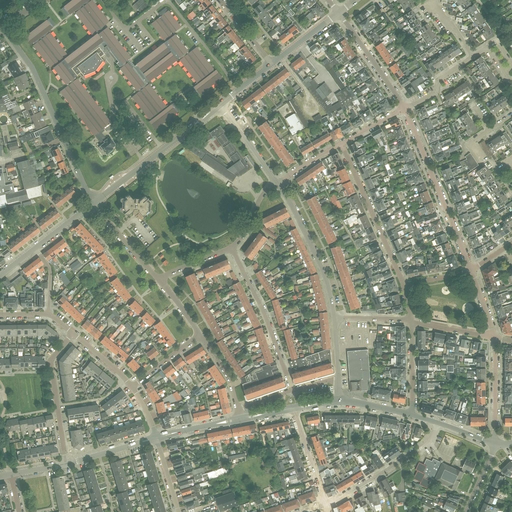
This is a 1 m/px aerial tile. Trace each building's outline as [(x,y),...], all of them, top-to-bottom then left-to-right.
[(27,36),(25,37),(30,45),(32,44),(32,43),(33,45),(33,46),(35,48),(37,51),(39,53),(41,57),(43,59),(46,62),(47,65),(50,68),(51,67),(52,66),(53,67),(53,68),(53,69),(55,70),(57,74),(59,76),(61,79),(63,82),(65,84),(66,85),(66,84),(67,86),(61,91),(60,92),(62,95),(64,97),(66,100),(68,103),(71,106),(73,108),(75,111),(77,114),(79,117),(81,119),(84,122),(86,125),(88,128),(90,131),(92,133),(94,136),(95,135),(100,131),(102,130),(103,128),(105,131),(106,132),(113,126),(111,123),(111,122),(109,119),(107,117),(104,114),(103,112),(100,109),(98,106),(96,103),(94,101),(92,98),(90,95),(87,92),(85,90),(83,87),(81,84),(79,81),(77,79),(75,77),(77,76),(78,75),(81,73),(83,76),(82,76),(82,77),(95,71),(104,60),(103,60),(100,57),(103,55),(104,54),(105,55),(108,53),(108,52),(110,51),(114,57),(118,62),(117,63),(116,63),(120,68),(119,69),(121,71),(123,74),(125,76),(128,80),(130,82),(132,85),(134,88),(136,91),(137,90),(139,92),(132,96),(132,97),(134,100),(136,103),(138,106),(140,108),(143,111),(145,114),(147,117),(149,119),(151,120),(149,122),(155,130),(157,128),(160,125),(163,123),(166,121),(168,119),(172,117),(174,115),(177,112),(176,112),(171,105),(169,106),(167,105),(166,106),(163,103),(161,100),(159,97),(157,95),(155,92),(153,89),(150,86),(149,84),(148,84),(147,82),(149,81),(151,79),(154,77),(157,75),(160,73),(162,71),(165,68),(168,66),(171,64),(174,62),(176,60),(177,60),(178,59),(179,60),(179,61),(181,63),(183,66),(185,68),(187,71),(189,74),(192,77),(194,79),(196,83),(194,84),(196,85),(194,87),(197,91),(199,95),(200,95),(201,94),(203,92),(205,90),(206,90),(208,88),(211,86),(212,85),(214,84),(216,82),(217,81),(219,80),(222,78),(219,74),(216,70),(214,72),(212,70),(213,69),(211,67),(209,64),(207,62),(204,58),(203,56),(200,53),(198,51),(196,47),(195,48),(189,53),(187,51),(185,49),(183,46),(181,43),(179,40),(177,38),(174,35),(173,33),(180,28),(181,28),(178,25),(176,22),(173,18),(172,16),(169,13),(167,11),(165,8),(158,13),(160,16),(159,18),(152,23),(151,24),(153,27),(155,30),(157,33),(159,35),(162,38),(163,41),(164,40),(165,42),(163,43),(161,44),(158,47),(156,49),(152,51),(150,53),(147,56),(145,57),(141,60),(139,62),(136,64),(136,65),(134,66),(130,60),(129,59),(131,57),(129,55),(126,52),(124,49),(122,46),(120,44),(117,41),(116,38),(113,35),(111,33),(110,31),(109,30),(107,27),(106,28),(104,25),(108,23),(109,22),(106,19),(104,16),(102,13),(100,11),(98,7),(96,5),(93,2),(91,0),(90,0),(72,0),(69,3),(67,4),(64,7),(64,8),(70,14),(72,13),(73,14),(73,15),(75,13),(77,16),(79,18),(81,22),(83,24),(85,27),(87,29),(90,33),(91,35),(92,35),(93,36),(92,38),(89,40),(86,42),(84,44),(81,46),(78,48),(75,51),(72,53),(69,55),(67,57),(66,55),(67,54),(65,52),(63,49),(61,47),(58,43),(56,41),(54,38),(52,36),(50,33),(52,31),(50,30),(52,28),(47,21),(46,20),(43,23),(41,24),(38,27),(35,29),(32,31),(30,33),(29,34),(27,36)] [(142,6),(146,3),(144,0),(139,0),(138,1),(136,3),(133,5),(137,10),(138,10),(142,6)] [(205,9),(206,8),(211,4),(207,0),(206,0),(202,3),(199,6),(203,11),(205,9)] [(266,8),(263,3),(260,0),(258,1),(260,3),(259,4),(260,5),(254,10),(258,14),(264,10),(266,8)] [(298,11),(310,0),(303,0),(305,1),(297,9),(298,11)] [(310,7),(313,4),(316,2),(315,2),(316,2),(314,0),(313,0),(314,0),(313,0),(310,0),(298,11),(300,12),(306,8),(307,9),(308,9),(310,7)] [(403,8),(404,7),(412,2),(410,0),(406,0),(400,4),(403,8)] [(468,0),(467,0),(460,5),(463,9),(471,4),(470,2),(470,3),(468,0)] [(405,13),(407,11),(415,6),(412,2),(404,7),(403,8),(402,9),(405,13)] [(307,19),(310,17),(320,8),(319,6),(318,4),(317,4),(311,9),(309,11),(311,13),(306,17),(307,19)] [(469,14),(476,9),(477,8),(474,4),(466,10),(464,11),(465,13),(467,12),(469,14)] [(205,16),(207,18),(216,10),(212,5),(207,10),(206,9),(203,12),(206,15),(205,16)] [(262,19),(268,15),(270,13),(268,11),(271,8),(269,5),(266,8),(264,10),(258,14),(262,19)] [(322,9),(320,8),(310,17),(307,19),(309,21),(311,19),(312,19),(317,15),(318,16),(324,12),(324,11),(322,9)] [(479,13),(476,9),(469,14),(471,18),(479,13)] [(207,18),(204,20),(206,21),(208,20),(211,18),(213,17),(215,19),(220,15),(216,10),(207,18)] [(359,23),(362,21),(364,19),(366,18),(367,16),(365,14),(367,12),(366,10),(364,11),(355,17),(356,18),(357,19),(356,19),(357,19),(359,23)] [(407,20),(415,15),(415,14),(413,10),(402,17),(404,19),(406,18),(407,20)] [(482,17),(479,13),(471,18),(474,22),(482,17)] [(272,20),(267,25),(271,29),(276,25),(278,27),(278,26),(279,26),(282,24),(282,23),(282,22),(281,21),(278,23),(276,20),(281,16),(279,14),(272,20)] [(415,14),(415,15),(407,20),(405,21),(406,23),(408,22),(410,24),(418,19),(418,18),(415,14)] [(218,24),(219,23),(224,19),(220,15),(215,19),(217,22),(216,22),(218,24)] [(262,19),(267,25),(272,20),(268,15),(262,19)] [(485,21),(482,17),(474,22),(477,26),(485,21)] [(362,27),(363,28),(375,20),(374,18),(369,22),(368,20),(360,25),(361,25),(360,26),(362,28),(362,27)] [(219,23),(218,24),(217,25),(214,27),(211,30),(212,31),(218,27),(220,30),(227,24),(224,19),(219,23)] [(293,22),(292,23),(293,23),(294,25),(295,24),(298,28),(300,26),(296,20),(294,19),(293,20),(294,21),(293,22)] [(410,24),(408,25),(410,29),(420,23),(418,19),(410,24)] [(376,22),(375,20),(363,28),(364,30),(365,32),(366,32),(366,33),(373,28),(372,25),(376,22)] [(485,21),(477,26),(480,30),(487,25),(485,21)] [(423,27),(420,23),(410,29),(412,32),(414,30),(415,32),(418,31),(419,29),(423,27)] [(368,37),(370,39),(377,34),(376,32),(382,28),(382,27),(383,27),(381,24),(367,34),(368,36),(368,37)] [(421,31),(422,33),(430,28),(427,24),(423,27),(419,29),(418,31),(419,33),(421,31)] [(288,27),(288,28),(289,30),(294,35),(299,32),(299,31),(297,29),(294,25),(292,27),(291,25),(288,27)] [(490,29),(487,25),(480,30),(482,34),(490,29)] [(217,39),(219,42),(233,30),(229,26),(223,30),(225,33),(217,39)] [(268,34),(270,37),(276,32),(278,31),(282,36),(279,38),(284,44),(284,43),(289,39),(284,34),(279,26),(278,26),(278,27),(274,29),(268,34)] [(327,38),(324,39),(326,42),(340,32),(339,31),(339,30),(338,28),(337,28),(336,28),(335,29),(333,30),(332,28),(327,32),(330,36),(327,38)] [(420,35),(423,39),(433,32),(430,28),(422,33),(422,34),(420,35)] [(491,29),(490,29),(482,34),(485,38),(487,40),(494,35),(493,33),(491,29)] [(219,42),(218,42),(220,44),(227,38),(229,41),(231,39),(236,35),(233,30),(219,42)] [(289,30),(284,34),(289,39),(294,35),(289,30)] [(378,36),(377,34),(370,39),(372,42),(373,43),(387,34),(388,33),(387,30),(378,36)] [(340,32),(326,42),(328,44),(335,39),(336,41),(340,38),(343,37),(343,36),(342,34),(341,34),(340,32)] [(428,41),(435,36),(433,32),(423,39),(426,43),(428,41)] [(236,35),(231,39),(234,42),(235,44),(240,40),(236,35)] [(376,47),(380,53),(386,49),(383,45),(389,41),(387,39),(389,37),(388,35),(383,39),(384,41),(382,43),(377,46),(376,47)] [(438,40),(435,36),(428,41),(426,43),(429,48),(439,42),(438,40)] [(339,43),(343,49),(349,45),(346,41),(345,39),(344,40),(343,41),(342,41),(341,39),(336,42),(338,44),(339,43)] [(233,45),(231,47),(232,49),(235,48),(237,50),(239,49),(239,48),(244,44),(240,40),(235,44),(233,45)] [(323,51),(331,61),(335,58),(329,51),(328,48),(324,51),(318,42),(310,48),(311,50),(312,51),(311,52),(313,54),(314,53),(316,56),(323,51)] [(456,44),(452,47),(457,55),(462,52),(456,44)] [(336,59),(337,61),(344,56),(352,50),(349,45),(343,49),(345,52),(343,53),(343,54),(336,59)] [(380,53),(384,58),(390,54),(387,51),(393,47),(391,45),(386,49),(380,53)] [(240,49),(238,51),(241,54),(242,56),(244,55),(249,50),(245,46),(240,50),(240,49)] [(453,58),(455,57),(457,55),(452,47),(448,50),(453,57),(453,58)] [(244,55),(248,59),(253,55),(249,50),(244,55)] [(345,66),(354,60),(355,59),(354,57),(356,56),(356,55),(354,53),(353,51),(352,50),(344,56),(348,61),(344,63),(343,64),(345,66)] [(448,50),(444,52),(449,60),(449,61),(451,60),(450,59),(453,57),(448,50)] [(390,54),(384,58),(385,60),(385,61),(388,64),(390,63),(394,60),(393,59),(391,57),(392,56),(397,53),(395,51),(390,54)] [(446,62),(449,60),(444,52),(440,55),(445,63),(446,62)] [(257,60),(253,55),(248,59),(242,64),(244,66),(247,63),(249,65),(257,60)] [(442,65),(445,63),(440,55),(436,58),(441,66),(442,65)] [(301,57),(296,60),(303,69),(307,66),(311,72),(315,69),(305,57),(303,58),(301,57)] [(476,66),(484,61),(483,59),(483,60),(481,57),(473,62),(476,66)] [(324,66),(326,69),(337,61),(336,59),(335,58),(331,61),(324,66)] [(350,66),(346,69),(347,72),(361,63),(360,61),(360,60),(359,59),(358,59),(358,58),(349,64),(350,66)] [(436,58),(432,61),(437,69),(438,68),(441,66),(436,58)] [(428,70),(431,68),(433,71),(437,69),(432,61),(430,59),(424,63),(429,71),(428,70)] [(296,60),(292,64),(296,70),(297,71),(294,72),(294,73),(302,82),(304,80),(299,73),(303,69),(296,60)] [(339,63),(337,61),(326,69),(328,71),(332,68),(339,63)] [(477,68),(479,70),(487,65),(484,61),(476,66),(474,67),(476,69),(477,68)] [(16,62),(14,64),(9,67),(7,65),(2,68),(5,73),(9,71),(13,77),(21,72),(18,67),(19,67),(16,62)] [(362,64),(361,63),(347,72),(346,73),(348,75),(356,70),(357,72),(361,69),(364,67),(364,66),(363,65),(362,64)] [(394,73),(400,69),(396,63),(390,67),(394,73)] [(482,74),(489,69),(490,69),(487,65),(479,70),(482,74)] [(400,69),(394,73),(398,79),(404,75),(402,73),(405,71),(406,73),(405,74),(407,77),(410,75),(412,73),(410,71),(409,71),(407,69),(405,70),(403,67),(402,68),(400,69)] [(281,72),(286,78),(290,75),(286,69),(281,72)] [(356,80),(368,73),(367,71),(366,69),(365,69),(362,70),(359,73),(360,75),(355,78),(356,80)] [(482,74),(484,78),(492,73),(491,71),(491,72),(489,69),(482,74)] [(281,72),(276,76),(281,82),(286,78),(281,72)] [(361,83),(364,81),(371,77),(370,76),(371,76),(369,74),(368,73),(356,80),(358,82),(360,81),(361,83)] [(411,75),(403,81),(400,83),(401,84),(401,85),(402,87),(403,86),(403,87),(406,85),(410,82),(409,80),(415,76),(413,73),(412,73),(410,75),(411,75)] [(484,78),(487,82),(495,77),(492,73),(484,78)] [(25,74),(22,75),(14,79),(19,90),(26,87),(28,86),(25,79),(27,78),(25,74)] [(276,76),(272,80),(276,86),(281,82),(276,76)] [(410,87),(406,90),(408,93),(409,96),(410,95),(410,96),(416,92),(419,90),(417,86),(420,85),(419,84),(424,80),(421,76),(409,84),(410,87)] [(497,79),(495,77),(487,82),(490,86),(491,88),(499,83),(497,81),(496,80),(497,79)] [(361,92),(363,91),(375,83),(374,81),(373,79),(372,79),(372,78),(365,83),(367,85),(360,90),(361,92)] [(267,83),(271,89),(276,86),(272,80),(267,83)] [(464,82),(460,85),(466,93),(472,89),(468,82),(465,83),(464,82)] [(271,89),(267,83),(262,87),(267,93),(271,89)] [(319,87),(315,90),(317,91),(319,94),(320,96),(322,99),(323,99),(326,97),(330,94),(332,92),(325,83),(319,87)] [(375,83),(363,91),(361,92),(363,94),(370,89),(371,92),(378,87),(377,87),(378,86),(376,84),(376,85),(375,83)] [(466,93),(460,85),(456,88),(461,96),(466,93)] [(2,86),(0,86),(0,93),(1,95),(2,97),(3,99),(4,103),(5,104),(11,101),(8,94),(6,91),(5,87),(3,88),(2,86)] [(346,87),(341,90),(339,92),(346,105),(355,100),(346,87)] [(256,92),(261,98),(266,94),(263,91),(261,88),(256,92)] [(455,89),(452,91),(457,98),(461,96),(456,88),(455,88),(455,89)] [(374,95),(367,100),(368,102),(382,93),(381,91),(380,89),(379,89),(372,93),(374,95)] [(459,100),(457,98),(452,91),(452,90),(448,93),(455,103),(459,100)] [(256,92),(251,95),(256,101),(261,98),(256,92)] [(344,106),(346,105),(339,92),(337,93),(344,106)] [(342,107),(344,106),(337,93),(335,94),(339,102),(342,107)] [(382,93),(368,102),(370,105),(377,100),(378,102),(385,97),(384,97),(385,96),(384,95),(383,95),(382,93)] [(444,101),(443,102),(443,104),(445,108),(447,106),(448,107),(451,106),(452,107),(455,104),(455,103),(448,93),(447,94),(444,96),(447,100),(444,101)] [(249,98),(247,99),(253,107),(254,106),(255,105),(253,104),(256,101),(251,95),(249,98)] [(504,95),(500,98),(505,106),(509,103),(504,95)] [(358,99),(361,104),(369,120),(371,119),(373,118),(373,117),(374,117),(370,110),(368,111),(361,100),(364,98),(363,96),(358,99)] [(501,109),(505,106),(500,98),(496,101),(501,109)] [(245,101),(242,103),(246,109),(247,109),(248,108),(249,107),(251,109),(252,108),(253,107),(247,99),(245,101)] [(380,106),(376,109),(372,112),(373,114),(375,112),(389,104),(388,102),(388,101),(387,100),(386,100),(386,99),(383,101),(379,104),(380,106)] [(35,106),(35,105),(32,100),(29,101),(23,104),(25,110),(35,106)] [(12,103),(11,101),(5,104),(4,104),(7,111),(17,106),(15,101),(12,103)] [(496,101),(492,104),(497,111),(501,109),(496,101)] [(365,122),(366,122),(368,121),(368,120),(369,120),(361,104),(358,105),(363,114),(361,115),(365,122)] [(375,112),(373,114),(374,116),(378,113),(379,112),(380,113),(382,111),(384,113),(385,112),(392,108),(391,107),(392,107),(391,105),(390,105),(389,104),(378,111),(375,112)] [(493,114),(497,111),(492,104),(488,106),(493,114)] [(419,115),(437,108),(438,107),(437,105),(426,109),(425,107),(417,110),(417,111),(418,113),(419,115)] [(35,106),(25,110),(22,112),(23,114),(22,114),(22,115),(23,116),(24,116),(25,119),(30,116),(38,113),(35,106)] [(352,114),(353,115),(359,125),(360,125),(363,124),(363,123),(360,118),(359,119),(353,108),(350,109),(352,114)] [(437,108),(419,115),(420,117),(419,117),(420,119),(421,119),(421,120),(424,118),(428,116),(428,114),(433,112),(438,110),(437,108)] [(43,119),(42,118),(40,112),(38,113),(30,116),(33,123),(43,119)] [(299,118),(298,116),(296,113),(295,114),(286,119),(291,127),(289,128),(292,135),(305,127),(304,126),(302,123),(301,121),(299,118)] [(460,124),(462,122),(470,117),(467,113),(457,119),(460,124)] [(359,125),(353,115),(352,114),(350,115),(352,119),(350,120),(354,128),(355,128),(358,127),(357,126),(359,125)] [(470,117),(462,122),(460,124),(462,128),(464,126),(472,121),(470,117)] [(36,130),(43,126),(46,125),(43,119),(33,123),(36,130)] [(347,132),(348,131),(343,121),(342,119),(339,121),(340,123),(342,127),(340,128),(344,134),(345,134),(347,133),(347,132)] [(393,129),(401,126),(400,123),(401,123),(399,120),(398,120),(398,119),(394,121),(393,122),(393,121),(392,122),(390,123),(392,127),(389,128),(385,129),(384,126),(381,128),(384,132),(387,131),(393,129)] [(345,120),(343,121),(348,131),(350,131),(352,130),(352,129),(353,129),(349,123),(347,124),(345,120)] [(438,123),(437,121),(424,126),(425,128),(424,128),(425,131),(426,131),(433,128),(432,126),(438,123)] [(464,126),(467,130),(475,125),(472,121),(464,126)] [(259,127),(268,140),(276,135),(266,122),(259,127)] [(338,138),(332,126),(330,123),(328,125),(332,132),(330,133),(334,140),(338,138)] [(338,138),(343,135),(338,128),(336,129),(334,125),(332,126),(338,138)] [(475,125),(467,130),(466,132),(468,136),(478,129),(475,125)] [(24,143),(40,136),(44,144),(47,143),(54,140),(51,133),(50,134),(49,132),(50,131),(48,127),(48,126),(34,133),(33,132),(22,137),(24,143)] [(213,137),(215,136),(217,138),(222,145),(224,147),(229,154),(230,157),(235,164),(233,166),(232,166),(230,167),(223,163),(225,161),(218,156),(217,158),(208,152),(207,153),(208,152),(198,145),(194,142),(192,145),(191,144),(188,149),(202,159),(201,161),(233,182),(237,176),(238,176),(240,175),(240,176),(241,176),(252,168),(248,162),(247,163),(243,158),(228,136),(225,133),(225,132),(226,131),(225,129),(223,131),(223,130),(220,126),(215,130),(214,131),(212,131),(210,133),(208,131),(199,137),(202,142),(204,144),(211,139),(213,137)] [(387,138),(392,136),(403,131),(402,130),(403,129),(402,127),(401,127),(401,126),(394,129),(395,132),(390,133),(388,134),(387,131),(384,132),(386,135),(387,138)] [(427,133),(426,134),(427,136),(428,136),(428,138),(447,130),(450,129),(449,128),(449,126),(441,130),(437,132),(436,129),(434,130),(429,132),(427,133)] [(7,128),(1,129),(4,145),(8,145),(10,151),(19,149),(18,146),(18,145),(18,142),(17,142),(17,137),(10,139),(7,128)] [(100,131),(95,135),(101,143),(102,145),(100,146),(99,147),(101,151),(103,149),(103,150),(107,154),(107,153),(108,154),(110,152),(111,151),(113,149),(112,148),(115,145),(109,137),(107,139),(102,133),(105,131),(103,128),(102,130),(100,131)] [(384,146),(386,145),(386,143),(385,141),(383,138),(385,137),(384,134),(381,129),(380,129),(377,130),(378,131),(376,131),(383,143),(384,146)] [(430,142),(433,141),(438,139),(441,138),(440,136),(448,132),(447,130),(428,138),(429,139),(428,140),(429,142),(430,142)] [(321,138),(318,140),(321,145),(326,142),(323,137),(319,131),(318,132),(321,138)] [(372,134),(375,139),(377,138),(382,148),(384,147),(384,146),(383,143),(376,131),(375,132),(374,132),(372,133),(372,134)] [(323,137),(326,142),(331,139),(327,133),(325,134),(326,135),(323,137)] [(499,136),(505,145),(505,146),(509,143),(510,145),(511,143),(511,141),(506,133),(503,134),(499,136)] [(277,153),(285,147),(276,135),(268,140),(277,153)] [(505,145),(499,136),(495,139),(500,147),(501,148),(505,145)] [(390,147),(391,150),(396,148),(408,143),(407,141),(406,138),(406,139),(406,138),(398,141),(399,143),(390,147)] [(321,145),(318,140),(317,139),(315,140),(316,141),(312,143),(315,148),(321,145)] [(439,141),(434,143),(431,144),(431,145),(432,147),(433,149),(451,141),(450,139),(439,143),(439,141)] [(500,147),(495,139),(491,142),(496,150),(500,147)] [(358,144),(357,141),(354,143),(349,146),(352,153),(353,153),(355,156),(363,153),(361,149),(358,150),(356,145),(358,144)] [(435,153),(442,150),(441,148),(453,143),(452,141),(451,141),(433,149),(434,151),(433,151),(434,153),(435,153)] [(492,153),(487,156),(488,158),(491,156),(494,160),(496,159),(493,154),(497,151),(496,150),(491,142),(487,145),(489,148),(490,150),(492,153)] [(306,146),(309,152),(314,149),(311,143),(309,144),(309,145),(306,146)] [(408,145),(408,143),(396,148),(391,150),(392,153),(401,149),(402,151),(407,149),(410,148),(409,147),(410,147),(409,145),(408,145)] [(438,154),(436,155),(436,157),(437,161),(438,161),(441,160),(446,158),(446,157),(444,155),(449,153),(460,148),(459,145),(457,146),(456,146),(453,147),(452,148),(452,147),(448,149),(447,149),(443,151),(443,152),(438,154)] [(304,155),(309,152),(306,146),(303,147),(304,148),(301,149),(304,155)] [(44,150),(43,151),(45,155),(46,155),(50,153),(52,157),(60,154),(58,148),(52,151),(51,147),(44,150)] [(295,161),(285,147),(277,153),(287,166),(295,161)] [(412,154),(412,153),(412,152),(411,150),(410,150),(403,153),(404,155),(397,158),(398,160),(399,160),(412,154)] [(341,159),(338,153),(332,156),(333,159),(332,160),(333,162),(334,162),(341,159)] [(356,159),(355,159),(356,162),(357,162),(357,163),(369,158),(373,156),(374,156),(373,153),(366,156),(365,154),(355,158),(356,159)] [(50,166),(57,162),(63,159),(60,154),(52,157),(54,161),(49,164),(50,166)] [(357,165),(358,167),(359,167),(359,168),(368,164),(367,162),(374,159),(373,156),(369,158),(357,163),(358,165),(357,165)] [(341,159),(334,162),(333,162),(334,165),(335,164),(337,168),(343,165),(341,159)] [(473,168),(472,166),(470,164),(468,161),(467,159),(464,161),(467,166),(470,169),(471,170),(473,168)] [(24,189),(38,186),(33,164),(29,165),(28,160),(17,163),(18,168),(19,168),(24,189)] [(57,164),(60,169),(66,167),(63,161),(57,164)] [(401,169),(402,172),(403,171),(417,165),(416,164),(417,163),(416,161),(415,161),(404,165),(405,167),(401,169)] [(325,168),(321,163),(316,166),(320,172),(325,168)] [(7,169),(5,170),(7,176),(12,175),(12,177),(17,176),(15,168),(14,168),(13,164),(6,166),(7,169)] [(418,167),(417,167),(417,165),(403,171),(402,172),(403,174),(407,172),(408,174),(419,170),(418,169),(419,169),(418,167)] [(478,171),(476,172),(479,176),(481,175),(489,170),(486,165),(482,168),(481,166),(477,169),(478,171)] [(316,166),(311,169),(315,175),(320,172),(316,166)] [(369,168),(368,166),(360,169),(360,170),(361,173),(362,174),(374,169),(373,166),(369,168)] [(57,176),(54,177),(55,179),(58,178),(60,177),(63,176),(62,175),(68,172),(66,167),(60,169),(57,170),(59,174),(57,176)] [(443,176),(458,169),(457,167),(451,170),(449,167),(444,169),(442,170),(442,171),(442,172),(443,174),(444,175),(443,176)] [(0,195),(14,192),(12,184),(4,186),(2,168),(0,168),(0,195)] [(337,172),(339,177),(347,174),(347,173),(348,173),(347,171),(346,171),(345,168),(337,172)] [(310,178),(315,175),(311,169),(306,172),(310,178)] [(374,169),(362,174),(363,176),(362,176),(363,178),(364,178),(364,179),(370,176),(369,174),(375,171),(374,169)] [(458,169),(443,176),(444,176),(444,177),(445,180),(446,180),(448,179),(454,177),(453,175),(461,171),(460,169),(458,169)] [(481,175),(479,176),(482,180),(483,179),(491,174),(489,170),(481,175)] [(306,172),(301,176),(305,182),(310,178),(306,172)] [(408,182),(421,177),(421,175),(421,174),(420,172),(419,172),(417,173),(412,175),(407,177),(408,179),(407,179),(408,182)] [(348,174),(347,174),(339,177),(342,183),(350,179),(349,177),(349,176),(348,174)] [(482,180),(481,181),(482,182),(483,182),(485,184),(486,183),(494,178),(491,174),(483,179),(482,180)] [(38,178),(37,179),(39,185),(45,183),(46,183),(44,176),(43,177),(38,178)] [(301,176),(296,179),(300,185),(305,182),(301,176)] [(367,185),(379,180),(383,178),(382,176),(371,180),(370,178),(365,181),(366,184),(367,185)] [(486,185),(485,186),(487,189),(489,187),(497,182),(494,178),(486,183),(485,184),(486,185)] [(367,187),(368,189),(369,189),(374,187),(373,185),(380,182),(379,180),(367,185),(368,187),(367,187)] [(464,180),(461,181),(448,187),(449,188),(449,191),(450,191),(453,190),(458,188),(457,186),(465,182),(464,180)] [(353,186),(352,183),(351,181),(343,185),(345,190),(353,186)] [(484,191),(486,195),(489,193),(499,186),(497,182),(489,187),(487,189),(484,191)] [(420,191),(424,190),(426,189),(424,183),(421,184),(417,186),(416,185),(410,188),(411,190),(414,188),(414,189),(417,187),(418,189),(419,188),(420,191)] [(24,189),(14,192),(0,195),(0,206),(9,204),(30,198),(42,195),(40,185),(38,186),(24,189)] [(69,185),(64,188),(71,197),(76,193),(69,185)] [(353,187),(353,186),(345,190),(346,193),(345,193),(346,196),(355,192),(354,189),(355,189),(354,187),(353,187)] [(370,192),(370,195),(371,194),(372,196),(388,189),(387,186),(381,189),(380,187),(370,191),(370,192)] [(502,190),(499,186),(489,193),(492,197),(494,195),(502,190)] [(64,188),(59,192),(66,201),(71,197),(64,188)] [(372,198),(373,200),(374,200),(374,201),(384,196),(383,194),(389,191),(388,189),(372,196),(373,198),(372,198)] [(461,192),(460,191),(460,189),(451,193),(451,194),(452,196),(453,198),(465,193),(464,191),(461,192)] [(497,200),(505,194),(502,190),(494,195),(492,197),(495,201),(497,200)] [(415,198),(416,201),(429,195),(428,193),(429,193),(428,191),(427,191),(420,193),(421,196),(415,198)] [(59,192),(54,196),(61,205),(66,201),(59,192)] [(350,204),(359,200),(357,193),(350,196),(351,197),(348,198),(350,204)] [(465,193),(453,198),(454,199),(453,200),(454,202),(455,202),(462,199),(461,198),(462,197),(462,196),(465,194),(465,193)] [(138,211),(139,212),(143,217),(145,216),(150,211),(150,202),(145,195),(140,200),(139,199),(134,198),(133,199),(129,194),(122,200),(121,209),(127,216),(128,215),(129,216),(134,212),(137,212),(138,211)] [(505,194),(497,200),(495,201),(494,202),(499,208),(506,203),(504,201),(508,199),(505,194)] [(429,195),(416,201),(417,203),(423,201),(424,203),(431,200),(431,199),(430,197),(429,195)] [(54,196),(49,200),(56,209),(61,205),(54,196)] [(328,244),(337,239),(315,196),(307,200),(328,244)] [(376,205),(377,207),(389,202),(388,199),(385,200),(384,198),(375,203),(374,203),(375,205),(376,205)] [(356,208),(362,205),(359,200),(350,204),(347,205),(348,207),(351,206),(351,207),(354,206),(356,208)] [(390,201),(389,202),(377,207),(377,209),(378,211),(379,212),(386,208),(385,206),(386,206),(387,206),(388,206),(388,205),(392,203),(390,201)] [(420,212),(434,207),(433,205),(433,204),(432,202),(425,205),(426,207),(420,210),(420,209),(417,210),(419,213),(420,212)] [(459,213),(462,212),(467,210),(466,208),(471,206),(470,204),(458,209),(459,210),(458,210),(458,211),(459,213)] [(365,211),(362,205),(356,208),(352,210),(353,212),(357,211),(358,214),(365,211)] [(394,207),(379,214),(381,218),(388,215),(387,213),(395,210),(394,207)] [(434,207),(420,212),(421,215),(425,213),(426,215),(433,213),(436,211),(435,211),(436,211),(435,208),(435,209),(434,207)] [(267,227),(290,216),(286,208),(263,219),(267,227)] [(50,209),(45,213),(52,222),(57,218),(50,209)] [(467,212),(463,214),(460,215),(460,216),(461,218),(462,220),(478,213),(477,210),(468,214),(467,212)] [(481,212),(478,213),(462,220),(463,222),(462,222),(463,224),(464,224),(464,225),(471,222),(470,220),(481,215),(481,212)] [(45,213),(41,216),(48,225),(52,222),(45,213)] [(436,213),(424,218),(425,220),(426,221),(428,220),(429,222),(436,219),(439,218),(438,218),(439,218),(438,215),(437,216),(436,213)] [(356,217),(349,220),(348,221),(349,224),(357,220),(359,224),(368,220),(366,214),(359,217),(360,218),(359,218),(357,219),(356,217)] [(41,216),(36,220),(43,229),(48,225),(41,216)] [(503,220),(504,222),(505,223),(508,228),(511,225),(507,217),(506,216),(504,218),(505,219),(503,220)] [(397,220),(385,225),(385,227),(385,228),(386,229),(387,230),(394,227),(394,225),(398,222),(402,221),(401,218),(397,220)] [(36,220),(31,224),(38,233),(43,229),(36,220)] [(359,224),(356,226),(357,228),(360,227),(362,230),(365,229),(371,226),(370,223),(368,220),(362,223),(359,224)] [(428,230),(441,225),(440,223),(441,223),(440,220),(439,221),(439,220),(436,221),(432,223),(433,225),(427,228),(428,230)] [(503,225),(501,226),(506,234),(508,233),(507,233),(510,231),(508,228),(505,223),(504,222),(502,223),(503,225)] [(74,226),(70,230),(71,232),(74,230),(97,254),(98,253),(98,254),(99,255),(102,252),(102,251),(101,250),(103,248),(101,245),(99,244),(96,241),(96,240),(93,237),(91,235),(88,232),(87,231),(85,228),(84,228),(83,226),(80,223),(75,228),(74,226)] [(466,230),(467,231),(481,225),(480,223),(475,225),(474,223),(465,227),(464,228),(465,230),(466,230)] [(31,224),(26,228),(33,237),(38,233),(31,224)] [(433,234),(436,233),(443,229),(442,226),(442,227),(441,225),(428,230),(429,233),(432,232),(433,234)] [(481,225),(467,231),(468,233),(467,234),(468,236),(469,236),(476,233),(475,231),(479,229),(482,228),(481,225)] [(371,226),(362,230),(358,232),(360,234),(363,233),(364,233),(366,232),(367,235),(374,232),(371,226)] [(389,235),(389,236),(397,232),(397,231),(401,228),(400,226),(388,232),(388,233),(388,234),(388,235),(389,235)] [(503,236),(506,234),(501,226),(497,229),(502,237),(504,236),(503,236)] [(263,229),(276,239),(277,237),(264,227),(263,229)] [(498,240),(502,237),(497,229),(492,231),(490,227),(487,229),(492,236),(495,235),(498,239),(498,240)] [(27,230),(23,233),(28,240),(32,237),(27,230)] [(397,232),(389,236),(390,237),(389,237),(390,239),(391,239),(391,240),(404,234),(402,230),(397,232)] [(370,240),(376,238),(374,232),(367,235),(368,235),(365,236),(366,239),(369,238),(370,240)] [(23,233),(19,236),(24,243),(28,240),(23,233)] [(252,259),(254,257),(267,239),(260,233),(244,254),(252,259)] [(445,233),(442,234),(436,237),(437,239),(434,240),(437,245),(445,242),(448,241),(445,233)] [(19,236),(15,239),(21,246),(24,243),(19,236)] [(483,238),(471,243),(472,244),(472,245),(473,247),(473,248),(476,247),(480,245),(479,242),(489,238),(488,236),(483,238)] [(394,247),(405,242),(407,241),(406,238),(401,240),(400,238),(392,242),(392,243),(393,245),(394,247)] [(15,239),(11,242),(17,249),(21,246),(15,239)] [(63,239),(59,242),(63,248),(67,245),(63,239)] [(304,244),(301,239),(296,242),(293,243),(295,247),(296,248),(298,247),(304,244)] [(358,248),(363,246),(362,243),(361,243),(359,239),(355,241),(358,248)] [(11,242),(7,245),(13,252),(17,249),(11,242)] [(59,251),(63,248),(59,242),(55,245),(59,251)] [(407,244),(405,242),(394,247),(395,248),(394,248),(395,251),(396,250),(396,251),(405,247),(404,245),(407,244)] [(442,248),(444,251),(451,248),(450,245),(449,245),(448,242),(436,247),(437,250),(442,248)] [(372,243),(367,245),(368,248),(370,247),(372,252),(380,248),(379,246),(380,245),(379,243),(378,243),(374,244),(373,243),(372,243)] [(487,244),(477,248),(474,250),(475,251),(474,251),(475,253),(476,253),(476,254),(484,250),(486,249),(486,247),(488,246),(487,244)] [(55,245),(51,248),(55,254),(59,251),(55,245)] [(360,307),(340,246),(331,249),(351,310),(360,307)] [(51,248),(47,252),(51,257),(55,254),(51,248)] [(452,251),(451,248),(444,251),(445,254),(443,255),(444,257),(453,254),(452,251)] [(398,256),(399,258),(410,253),(412,252),(411,249),(406,252),(405,249),(397,253),(397,254),(398,257),(398,256)] [(486,249),(484,250),(476,254),(476,255),(476,257),(477,257),(478,258),(486,255),(491,251),(490,249),(487,251),(486,249)] [(373,254),(369,255),(370,258),(374,256),(376,259),(383,256),(383,255),(384,255),(383,252),(382,253),(381,250),(373,254)] [(47,252),(42,255),(47,261),(51,265),(53,264),(56,268),(58,266),(55,262),(53,259),(51,257),(47,252)] [(99,256),(97,258),(99,261),(102,266),(110,277),(114,274),(116,272),(114,269),(113,267),(111,264),(109,262),(107,258),(106,256),(103,253),(103,252),(102,252),(99,255),(99,256)] [(400,259),(399,260),(400,262),(401,262),(407,260),(406,258),(411,255),(410,253),(399,258),(400,259)] [(442,266),(445,265),(456,261),(455,259),(456,259),(454,256),(454,255),(447,258),(448,261),(444,263),(441,264),(440,263),(438,264),(439,266),(442,266)] [(374,266),(378,265),(386,261),(385,259),(385,258),(384,256),(383,256),(376,259),(377,262),(373,264),(374,266)] [(497,262),(492,265),(496,270),(500,268),(506,263),(503,257),(497,262)] [(38,258),(34,261),(43,271),(45,270),(41,265),(43,264),(38,258)] [(95,259),(89,263),(92,267),(95,265),(97,263),(95,259)] [(231,268),(228,259),(204,269),(207,278),(231,268)] [(418,275),(420,275),(418,263),(418,259),(415,259),(417,267),(416,267),(416,269),(412,269),(413,276),(415,276),(416,276),(417,276),(418,275)] [(73,272),(82,265),(78,260),(69,266),(73,272)] [(307,266),(308,269),(314,266),(312,260),(306,263),(307,266)] [(30,264),(35,270),(38,268),(39,270),(41,273),(43,271),(34,261),(30,264)] [(457,263),(456,261),(445,265),(446,268),(451,266),(451,267),(452,269),(458,266),(458,265),(457,263)] [(389,267),(388,265),(387,263),(374,269),(375,271),(381,269),(382,271),(389,268),(389,267)] [(420,263),(418,263),(420,275),(423,274),(424,275),(425,274),(426,274),(427,274),(425,267),(422,268),(422,266),(421,266),(420,263)] [(26,267),(31,273),(34,278),(36,276),(33,272),(35,270),(30,264),(26,267)] [(485,278),(486,279),(493,276),(492,275),(497,271),(496,270),(492,265),(483,271),(485,277),(485,278)] [(306,269),(309,275),(317,271),(314,266),(308,269),(306,269)] [(33,279),(34,278),(31,273),(26,267),(22,270),(27,276),(30,274),(31,276),(33,279)] [(413,276),(412,269),(409,270),(408,267),(403,269),(406,274),(408,274),(408,277),(410,277),(411,277),(412,277),(413,276)] [(392,275),(392,274),(392,273),(391,273),(390,270),(379,274),(370,278),(371,282),(373,281),(375,280),(382,277),(384,276),(385,279),(392,276),(392,275)] [(256,274),(259,279),(264,276),(265,275),(263,273),(263,274),(261,271),(256,274)] [(62,272),(58,275),(61,278),(60,279),(65,286),(70,282),(62,272)] [(186,277),(194,294),(197,300),(205,297),(195,273),(186,277)] [(319,280),(318,274),(310,276),(311,280),(309,280),(309,281),(310,282),(319,280)] [(264,276),(259,279),(262,284),(267,281),(268,280),(267,278),(266,279),(264,276)] [(503,279),(502,276),(494,279),(493,276),(486,279),(486,280),(486,281),(486,283),(487,283),(488,285),(495,282),(503,280),(503,279)] [(110,282),(114,287),(120,282),(116,278),(110,282)] [(387,284),(382,286),(384,289),(396,284),(394,279),(387,282),(387,284)] [(262,284),(265,289),(270,286),(271,285),(270,283),(269,284),(267,281),(262,284)] [(114,287),(117,292),(123,287),(120,282),(114,287)] [(233,285),(236,290),(242,287),(240,282),(233,285)] [(496,286),(495,282),(488,285),(487,286),(488,288),(489,288),(490,291),(492,290),(494,290),(497,289),(498,288),(499,288),(500,291),(506,289),(505,286),(502,286),(502,284),(496,286)] [(384,289),(381,290),(382,293),(387,291),(388,295),(391,295),(395,294),(396,293),(398,293),(397,289),(398,289),(396,284),(384,289)] [(265,289),(268,294),(273,291),(274,290),(273,288),(272,289),(270,286),(265,289)] [(322,292),(321,286),(313,288),(314,291),(312,291),(313,293),(313,294),(314,294),(315,293),(322,292)] [(121,297),(127,292),(126,291),(126,290),(123,287),(117,292),(120,295),(121,297)] [(242,287),(236,290),(236,292),(238,296),(245,293),(243,289),(242,287)] [(57,298),(55,299),(57,301),(56,302),(60,306),(65,300),(67,298),(70,296),(76,289),(75,288),(72,291),(72,290),(68,294),(66,297),(61,293),(57,298)] [(34,307),(43,307),(44,306),(43,293),(36,293),(36,291),(33,291),(34,307)] [(273,291),(268,294),(272,299),(274,297),(277,295),(276,293),(275,294),(273,291)] [(497,293),(494,294),(491,295),(492,296),(491,296),(492,298),(493,301),(496,300),(496,299),(499,298),(509,294),(508,291),(498,295),(497,293)] [(127,292),(121,297),(119,298),(117,300),(118,302),(122,298),(125,301),(131,297),(127,292)] [(6,307),(7,308),(9,308),(10,307),(11,307),(11,293),(8,293),(8,299),(6,299),(6,302),(5,302),(5,301),(2,302),(3,307),(6,307)] [(247,296),(245,293),(238,296),(241,301),(247,298),(247,296)] [(496,300),(493,301),(494,302),(493,302),(494,305),(495,304),(495,305),(504,302),(503,300),(510,297),(509,294),(499,298),(496,299),(496,300)] [(316,305),(325,303),(324,297),(316,299),(317,303),(315,303),(316,304),(316,305)] [(238,301),(236,302),(237,304),(239,309),(244,306),(250,303),(248,300),(248,299),(247,298),(241,301),(239,302),(238,301)] [(69,304),(65,300),(60,306),(64,309),(69,304)] [(129,306),(133,310),(139,305),(134,300),(129,306)] [(198,303),(197,303),(200,308),(209,303),(208,303),(208,302),(205,303),(203,300),(198,303)] [(68,313),(73,307),(77,303),(76,301),(71,306),(69,304),(64,309),(68,313)] [(71,316),(76,311),(75,309),(79,304),(77,303),(73,307),(68,313),(71,316)] [(209,303),(200,308),(203,314),(209,310),(207,307),(210,306),(209,305),(209,303)] [(246,312),(253,309),(250,303),(244,306),(246,312)] [(143,309),(139,305),(133,310),(137,315),(143,309)] [(387,311),(388,314),(390,314),(399,312),(403,311),(402,309),(403,308),(402,307),(401,305),(393,307),(394,310),(387,311)] [(501,312),(498,313),(498,314),(498,315),(498,317),(499,317),(499,318),(506,315),(505,313),(511,310),(511,307),(510,308),(503,310),(501,311),(501,312)] [(71,316),(75,320),(80,314),(84,310),(83,308),(79,313),(76,311),(71,316)] [(253,309),(246,312),(247,314),(245,315),(246,318),(249,317),(255,314),(253,309)] [(84,318),(82,316),(86,311),(84,310),(80,314),(75,320),(79,323),(84,318)] [(212,315),(209,310),(203,314),(206,319),(212,315)] [(141,318),(145,322),(151,316),(146,312),(141,318)] [(255,314),(249,317),(252,322),(258,319),(257,317),(255,314)] [(209,324),(215,321),(212,315),(206,319),(209,324)] [(155,321),(151,317),(151,316),(145,322),(149,326),(155,321)] [(285,316),(284,316),(283,316),(277,318),(279,324),(285,322),(288,321),(287,319),(286,319),(285,316)] [(81,326),(85,330),(94,319),(92,318),(90,320),(90,321),(88,323),(86,321),(81,326)] [(85,330),(89,333),(94,327),(91,325),(93,323),(96,321),(94,319),(85,330)] [(258,319),(252,322),(254,328),(261,325),(258,319)] [(511,320),(501,325),(503,330),(510,327),(509,325),(511,323),(511,320)] [(163,325),(160,321),(157,323),(154,326),(157,330),(163,325)] [(218,326),(217,323),(215,321),(209,324),(212,329),(218,326)] [(89,333),(93,336),(97,330),(99,328),(101,326),(100,324),(97,327),(98,327),(96,329),(94,327),(89,333)] [(38,335),(43,335),(46,325),(38,325),(38,335)] [(43,335),(48,339),(54,330),(46,325),(43,335)] [(157,330),(160,334),(166,329),(163,325),(157,330)] [(218,326),(212,329),(215,334),(221,331),(223,330),(223,329),(222,328),(220,329),(218,326)] [(255,330),(257,336),(264,333),(262,328),(259,329),(255,330)] [(169,334),(166,329),(160,334),(163,338),(169,334)] [(54,330),(48,339),(52,342),(59,334),(54,330)] [(97,330),(93,336),(97,339),(101,334),(97,330)] [(221,331),(215,334),(218,340),(224,336),(222,333),(221,331)] [(104,336),(100,342),(104,345),(108,339),(109,340),(110,338),(113,335),(111,333),(107,338),(104,336)] [(163,338),(166,342),(172,338),(169,334),(163,338)] [(169,346),(175,342),(172,338),(166,342),(169,346)] [(104,345),(107,348),(112,343),(109,340),(108,339),(104,345)] [(268,345),(266,339),(259,341),(260,345),(258,345),(259,346),(259,347),(261,347),(268,345)] [(460,347),(470,349),(471,341),(469,341),(469,340),(462,339),(460,347)] [(224,343),(222,340),(217,343),(220,348),(226,344),(225,342),(224,343)] [(115,355),(120,349),(118,347),(122,343),(120,341),(118,344),(116,346),(111,352),(115,355)] [(471,341),(470,349),(473,349),(477,350),(480,350),(481,343),(475,341),(474,342),(471,341)] [(425,342),(418,343),(418,348),(420,348),(420,351),(427,351),(427,349),(426,349),(426,348),(425,348),(425,345),(428,345),(428,342),(425,342)] [(107,348),(111,352),(116,346),(112,343),(107,348)] [(220,348),(223,353),(228,350),(226,347),(227,346),(226,344),(220,348)] [(72,345),(69,349),(77,356),(80,352),(72,345)] [(120,349),(115,355),(119,358),(124,352),(126,350),(128,348),(126,346),(124,348),(122,347),(120,349)] [(202,356),(207,353),(202,346),(198,349),(202,356)] [(150,347),(148,349),(150,351),(154,357),(159,353),(154,347),(151,349),(150,347)] [(69,349),(66,353),(74,360),(77,356),(69,349)] [(148,352),(146,354),(150,360),(154,357),(150,351),(148,349),(147,350),(148,352)] [(198,358),(202,356),(198,349),(194,352),(198,358)] [(330,349),(325,350),(326,350),(295,360),(289,361),(290,366),(291,367),(296,365),(297,369),(299,368),(300,371),(292,374),(294,379),(295,383),(315,377),(334,372),(333,368),(331,363),(332,363),(330,349)] [(368,390),(369,387),(370,379),(368,349),(347,351),(350,389),(353,391),(368,390)] [(223,353),(227,358),(233,354),(231,352),(230,353),(228,350),(223,353)] [(265,358),(271,356),(270,350),(263,352),(264,355),(262,356),(263,357),(263,359),(265,358)] [(124,352),(119,358),(123,361),(128,356),(124,352)] [(194,352),(189,355),(193,361),(195,363),(197,366),(199,365),(196,360),(198,358),(194,352)] [(59,361),(70,364),(74,360),(66,353),(59,361)] [(227,358),(230,363),(235,360),(233,357),(234,356),(233,354),(227,358)] [(189,355),(185,357),(189,364),(192,369),(196,367),(197,366),(195,363),(193,361),(189,355)] [(267,364),(273,361),(271,356),(265,358),(267,364)] [(136,363),(139,360),(140,358),(139,357),(134,361),(132,359),(127,364),(130,368),(136,363)] [(181,357),(177,360),(182,366),(183,368),(185,371),(187,369),(184,365),(186,363),(181,357)] [(88,373),(95,365),(91,361),(90,362),(87,360),(83,366),(85,368),(84,370),(88,373)] [(139,360),(136,363),(130,368),(134,371),(139,366),(137,364),(140,361),(139,360)] [(182,370),(184,374),(187,372),(185,371),(183,368),(182,366),(177,360),(173,363),(180,372),(182,370)] [(237,362),(235,360),(230,363),(233,368),(239,364),(238,362),(237,362)] [(59,361),(61,370),(71,369),(70,364),(59,361)] [(274,378),(271,370),(278,368),(276,362),(267,365),(262,367),(255,369),(250,373),(251,377),(250,377),(249,374),(245,377),(241,379),(243,384),(244,390),(246,395),(247,399),(269,391),(286,385),(284,382),(282,377),(280,378),(275,379),(274,378)] [(240,366),(239,364),(233,368),(237,373),(241,369),(239,366),(240,366)] [(88,373),(92,376),(99,368),(95,365),(88,373)] [(167,368),(172,374),(176,378),(177,379),(178,378),(177,377),(178,377),(176,374),(175,374),(174,372),(176,371),(171,365),(167,368)] [(217,369),(215,365),(208,369),(211,373),(217,369)] [(237,373),(240,378),(245,374),(243,372),(249,368),(247,365),(241,369),(237,373)] [(96,379),(102,371),(99,368),(92,376),(96,379)] [(176,378),(172,374),(167,368),(163,371),(168,377),(171,375),(172,377),(174,380),(176,378)] [(278,368),(271,370),(274,378),(276,377),(275,374),(277,373),(279,373),(278,368)] [(220,373),(217,369),(211,373),(212,375),(214,377),(220,373)] [(96,379),(100,383),(106,375),(102,371),(96,379)] [(217,382),(223,378),(220,373),(214,377),(215,380),(217,382)] [(100,383),(104,386),(110,378),(106,375),(100,383)] [(108,389),(114,381),(110,378),(104,386),(108,389)] [(219,386),(226,382),(223,378),(217,382),(219,386)] [(155,384),(152,379),(143,385),(146,389),(152,385),(155,384)] [(485,382),(479,382),(479,380),(466,379),(466,383),(475,383),(475,390),(477,390),(485,390),(485,382)] [(146,389),(148,394),(155,390),(153,387),(155,386),(156,386),(158,384),(157,382),(155,384),(152,385),(146,389)] [(370,387),(368,394),(371,395),(371,396),(372,396),(373,397),(374,397),(375,396),(377,397),(380,385),(377,385),(377,386),(374,386),(373,386),(373,387),(373,388),(371,387),(370,387)] [(198,387),(193,391),(194,393),(196,396),(199,395),(203,393),(200,390),(199,389),(198,387)] [(155,390),(148,394),(151,398),(157,394),(156,392),(155,390)] [(400,395),(398,402),(401,402),(401,403),(404,404),(404,403),(405,403),(406,395),(406,393),(403,392),(404,390),(401,390),(401,392),(400,393),(400,395)] [(122,391),(118,394),(124,402),(128,399),(122,391)] [(118,394),(114,397),(120,405),(124,402),(118,394)] [(157,394),(151,398),(154,402),(160,398),(158,396),(157,394)] [(446,409),(444,417),(444,418),(446,418),(447,418),(448,418),(453,404),(455,399),(456,395),(453,395),(452,395),(451,399),(452,399),(448,410),(446,409)] [(120,405),(114,397),(110,400),(116,408),(120,405)] [(473,403),(473,406),(477,406),(482,406),(482,404),(485,404),(485,397),(477,397),(477,399),(477,403),(473,403)] [(110,400),(106,403),(112,411),(116,408),(110,400)] [(455,421),(458,422),(460,422),(465,408),(466,406),(467,401),(464,400),(462,407),(462,408),(460,414),(458,413),(455,421)] [(433,413),(433,414),(435,415),(435,414),(437,415),(441,402),(439,401),(436,408),(434,408),(432,413),(433,413)] [(433,408),(428,406),(427,406),(428,403),(423,402),(421,404),(422,405),(421,411),(429,413),(431,414),(433,408)] [(108,414),(112,411),(106,403),(102,406),(108,414)] [(457,405),(453,404),(448,418),(450,419),(450,420),(452,420),(453,420),(456,412),(453,412),(455,407),(457,408),(457,405)] [(171,407),(170,405),(164,406),(157,408),(158,413),(166,411),(165,408),(171,407)] [(466,406),(465,408),(460,422),(461,423),(464,424),(467,416),(465,416),(468,406),(466,406)] [(190,413),(189,413),(185,414),(184,409),(180,410),(180,411),(179,411),(174,413),(174,412),(161,415),(159,417),(163,427),(165,428),(177,426),(175,417),(180,416),(182,424),(192,422),(190,413)] [(52,415),(45,416),(47,426),(54,425),(52,415)] [(314,423),(318,422),(318,424),(319,423),(320,427),(321,427),(321,430),(323,429),(322,423),(320,423),(320,421),(319,415),(319,416),(313,417),(314,423)] [(41,428),(47,426),(45,416),(39,417),(41,428)] [(140,416),(135,418),(136,422),(139,432),(144,430),(141,420),(140,416)] [(360,424),(360,422),(360,421),(363,421),(364,416),(360,416),(354,416),(354,424),(360,424)] [(32,419),(34,429),(41,428),(39,417),(32,419)] [(370,426),(374,427),(375,427),(373,435),(377,436),(379,427),(379,426),(376,426),(376,424),(378,418),(372,417),(370,423),(370,426)] [(469,418),(467,424),(467,426),(467,425),(471,425),(471,426),(478,426),(478,418),(474,418),(474,417),(471,417),(471,418),(469,418)] [(21,431),(19,421),(19,419),(13,420),(14,430),(20,429),(21,431)] [(28,430),(34,429),(32,419),(26,420),(28,430)] [(14,430),(13,420),(7,421),(5,426),(9,431),(14,430)] [(28,430),(26,420),(19,421),(21,431),(28,430)] [(136,422),(130,424),(133,433),(139,432),(136,422)] [(408,438),(409,434),(411,424),(406,423),(406,424),(399,423),(400,429),(400,436),(401,436),(402,433),(403,433),(402,439),(405,440),(405,437),(408,438)] [(130,424),(125,426),(127,435),(133,433),(130,424)] [(414,437),(419,438),(421,439),(422,436),(420,436),(422,429),(419,428),(419,427),(418,426),(414,425),(410,438),(414,439),(414,437)] [(119,427),(122,437),(127,435),(125,426),(119,427)] [(119,427),(113,429),(116,439),(122,437),(119,427)] [(116,439),(113,429),(108,431),(111,440),(116,439)] [(108,431),(102,433),(105,442),(111,440),(108,431)] [(105,442),(102,433),(96,434),(99,444),(105,442)] [(289,445),(295,443),(293,438),(285,440),(281,442),(282,445),(285,444),(286,447),(289,445)] [(320,441),(313,443),(315,448),(322,446),(324,445),(323,442),(327,441),(326,438),(320,441)] [(176,441),(168,443),(169,449),(174,448),(178,447),(184,446),(182,439),(176,441)] [(83,440),(72,441),(73,448),(78,450),(79,449),(84,446),(83,445),(89,444),(88,440),(83,441),(83,440)] [(42,443),(43,447),(45,457),(51,456),(50,446),(45,446),(44,443),(42,443)] [(56,444),(50,446),(51,456),(58,455),(56,444)] [(325,447),(328,446),(327,444),(324,445),(322,446),(315,448),(317,454),(323,452),(326,451),(325,447)] [(28,449),(23,450),(25,461),(32,459),(30,449),(29,446),(28,446),(28,449)] [(398,455),(400,454),(400,453),(401,453),(396,446),(394,447),(395,448),(392,450),(396,456),(397,455),(398,455)] [(36,448),(38,458),(45,457),(43,447),(36,448)] [(317,454),(319,459),(325,457),(328,456),(327,453),(338,449),(337,447),(329,450),(326,451),(323,452),(317,454)] [(36,448),(30,449),(32,459),(38,458),(36,448)] [(393,458),(394,458),(395,457),(395,456),(396,456),(392,450),(392,449),(387,452),(388,453),(391,459),(393,458)] [(19,462),(25,461),(23,450),(17,451),(19,462)] [(382,457),(377,450),(372,453),(375,457),(372,459),(378,468),(383,464),(380,459),(382,457)] [(152,456),(151,451),(141,453),(143,459),(152,456)] [(175,454),(171,455),(174,465),(175,466),(186,463),(184,456),(182,457),(181,456),(181,455),(181,454),(180,452),(175,454)] [(390,460),(391,459),(388,453),(387,452),(382,455),(387,462),(388,462),(390,461),(390,460)] [(301,460),(299,454),(293,456),(287,459),(288,461),(291,459),(293,463),(295,462),(301,460)] [(323,464),(325,468),(330,465),(329,462),(327,463),(326,460),(330,459),(330,458),(335,457),(334,454),(328,456),(325,457),(319,459),(321,465),(323,464)] [(360,455),(357,457),(361,463),(363,466),(361,467),(366,475),(367,475),(367,476),(369,474),(370,473),(364,462),(360,455)] [(457,455),(456,457),(463,461),(465,462),(464,464),(462,467),(464,468),(464,469),(466,469),(471,472),(475,464),(459,456),(457,455)] [(143,459),(144,465),(154,462),(152,456),(143,459)] [(421,482),(420,485),(427,488),(430,481),(427,479),(429,477),(455,489),(463,472),(442,463),(443,461),(443,460),(442,460),(441,460),(440,462),(433,459),(432,461),(426,459),(424,464),(419,462),(416,470),(417,470),(414,479),(421,482)] [(120,460),(111,463),(112,469),(122,466),(120,460)] [(295,468),(297,468),(303,465),(301,460),(295,462),(293,463),(289,464),(290,466),(293,465),(295,468)] [(375,470),(372,465),(370,462),(368,463),(367,461),(364,462),(370,473),(372,472),(372,473),(374,471),(375,470)] [(146,471),(156,468),(154,462),(144,465),(146,471)] [(185,472),(185,470),(193,467),(192,464),(190,465),(190,464),(183,466),(184,467),(175,470),(177,474),(185,472)] [(296,474),(299,473),(305,471),(303,465),(297,468),(295,468),(289,470),(289,472),(295,470),(296,474)] [(112,469),(114,474),(124,471),(122,466),(112,469)] [(227,469),(227,466),(222,468),(205,474),(202,475),(194,477),(194,478),(179,483),(181,488),(189,486),(189,484),(195,482),(195,481),(203,478),(208,477),(209,479),(224,474),(225,475),(229,473),(227,469)] [(505,466),(501,470),(506,475),(510,477),(511,475),(511,472),(510,471),(505,466)] [(194,477),(202,475),(205,474),(204,472),(203,467),(186,473),(186,474),(177,476),(179,481),(187,479),(186,476),(193,474),(194,477)] [(83,471),(85,477),(95,474),(93,468),(83,471)] [(146,471),(143,471),(144,477),(148,476),(157,473),(156,468),(146,471)] [(359,480),(365,477),(360,468),(354,471),(359,480)] [(359,480),(354,471),(353,470),(351,471),(353,473),(350,475),(354,483),(359,480)] [(126,477),(124,471),(114,474),(116,480),(126,477)] [(297,478),(298,480),(301,479),(307,477),(305,471),(299,473),(296,474),(288,477),(290,481),(297,478)] [(159,479),(157,473),(148,476),(149,482),(159,479)] [(345,478),(346,480),(349,486),(354,483),(350,475),(348,473),(346,474),(348,477),(345,478)] [(85,477),(85,479),(87,482),(96,479),(95,474),(85,477)] [(340,481),(344,489),(349,486),(346,480),(345,478),(342,474),(340,476),(342,480),(340,481)] [(497,474),(494,480),(501,482),(503,477),(497,474)] [(52,478),(54,485),(64,483),(63,476),(52,478)] [(116,480),(117,486),(127,483),(126,477),(116,480)] [(327,479),(327,481),(332,496),(337,494),(334,485),(332,485),(330,477),(327,479)] [(344,489),(340,481),(337,477),(336,478),(338,482),(337,483),(338,485),(336,486),(339,492),(344,489)] [(386,478),(382,481),(390,494),(394,492),(391,487),(395,486),(393,482),(389,484),(386,478)] [(87,482),(88,488),(98,485),(96,479),(87,482)] [(332,496),(327,481),(327,479),(324,479),(327,487),(325,488),(328,497),(332,496)] [(194,490),(195,492),(204,489),(203,486),(208,485),(209,487),(212,486),(211,480),(195,485),(196,486),(182,490),(183,495),(191,492),(191,491),(194,490)] [(498,488),(499,485),(502,487),(504,484),(501,482),(494,480),(492,485),(498,488)] [(382,481),(378,483),(381,488),(380,489),(384,497),(388,496),(388,495),(390,494),(382,481)] [(147,485),(149,490),(159,488),(157,482),(147,485)] [(0,484),(0,485),(2,493),(4,502),(6,501),(5,495),(8,495),(7,487),(6,485),(5,483),(0,484)] [(66,490),(64,483),(54,485),(55,492),(66,490)] [(127,483),(117,486),(119,491),(129,488),(127,483)] [(100,491),(98,485),(88,488),(90,494),(100,491)] [(310,489),(307,490),(311,501),(316,499),(315,497),(318,496),(314,485),(311,486),(312,488),(310,488),(310,489)] [(220,511),(223,511),(239,505),(232,487),(228,489),(222,491),(223,495),(215,498),(220,511)] [(498,490),(498,491),(491,487),(489,493),(498,497),(500,494),(505,496),(506,493),(498,490)] [(149,490),(151,496),(160,493),(159,488),(149,490)] [(195,494),(184,497),(185,502),(193,500),(192,498),(196,496),(197,499),(205,497),(204,494),(207,493),(208,490),(210,489),(209,488),(204,490),(204,489),(195,492),(195,494)] [(55,492),(56,498),(67,496),(66,490),(55,492)] [(90,494),(92,499),(101,496),(100,491),(90,494)] [(119,500),(128,497),(127,491),(117,494),(119,500)] [(374,491),(367,493),(370,503),(373,502),(374,505),(375,509),(381,507),(379,498),(378,494),(375,495),(374,491)] [(160,493),(151,496),(152,502),(162,499),(160,493)] [(301,504),(306,502),(303,495),(301,495),(300,493),(297,494),(301,504)] [(401,493),(395,493),(396,497),(396,501),(400,501),(400,503),(403,502),(404,506),(407,505),(406,500),(402,500),(401,493)] [(457,503),(460,497),(450,494),(442,493),(442,495),(449,497),(448,498),(457,503)] [(358,507),(362,506),(367,503),(363,495),(355,500),(357,504),(357,505),(358,507)] [(56,498),(58,505),(68,503),(67,496),(56,498)] [(101,496),(92,499),(93,505),(103,502),(101,496)] [(491,504),(494,499),(487,496),(485,501),(491,504)] [(119,500),(120,505),(130,502),(128,497),(119,500)] [(294,497),(291,498),(295,509),(300,507),(299,505),(297,499),(295,500),(294,499),(294,497)] [(152,502),(154,507),(164,505),(162,499),(152,502)] [(345,503),(343,504),(347,511),(350,511),(349,509),(354,506),(352,499),(348,501),(347,501),(345,502),(345,503)] [(440,500),(439,502),(455,508),(456,504),(447,500),(446,502),(440,499),(440,500)] [(186,504),(186,506),(187,510),(188,510),(196,508),(195,504),(199,503),(198,500),(197,500),(189,503),(186,504)] [(285,511),(290,510),(287,502),(285,503),(284,500),(281,501),(285,511)] [(120,505),(122,511),(132,508),(130,502),(120,505)] [(453,511),(455,508),(439,502),(438,504),(444,506),(443,508),(451,511),(453,511)] [(59,511),(61,511),(64,510),(67,510),(70,509),(68,503),(58,505),(59,511)] [(277,503),(275,504),(277,511),(283,511),(280,505),(278,506),(277,503)] [(482,505),(481,508),(489,511),(491,511),(497,511),(498,509),(497,509),(492,506),(489,505),(484,503),(483,505),(482,505)]
